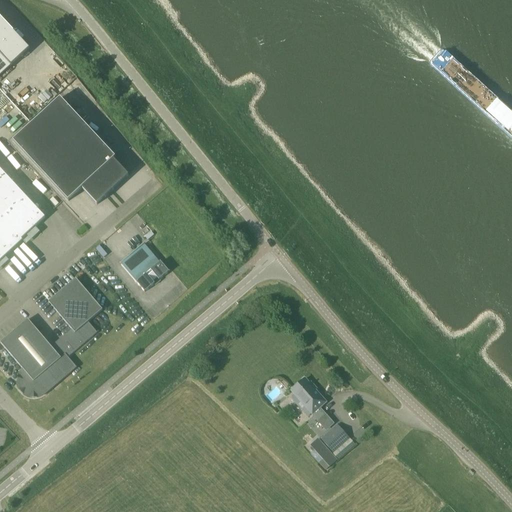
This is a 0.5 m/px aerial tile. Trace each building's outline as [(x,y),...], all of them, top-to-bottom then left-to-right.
[(0,17),(0,54),(11,67),(30,50),(0,17)] [(0,54),(0,77),(11,67),(0,54)] [(13,144),(70,204),(83,191),(99,208),(133,176),(61,99),(13,144)] [(0,260),(45,218),(0,169),(0,260)] [(160,263),(145,245),(145,244),(121,264),(145,293),(169,272),(161,262),(160,263)] [(68,358),(97,333),(88,323),(103,310),(76,279),(49,302),(74,332),(53,350),(28,320),(1,343),(23,370),(22,370),(21,371),(20,373),(20,374),(19,376),(18,377),(18,378),(18,380),(17,381),(17,382),(18,384),(18,385),(18,387),(19,389),(19,390),(20,391),(21,393),(23,395),(25,396),(26,397),(27,397),(28,398),(30,398),(31,398),(32,398),(34,399),(36,398),(38,398),(40,397),(42,396),(44,395),(76,368),(68,358)] [(308,383),(305,379),(292,391),(306,408),(313,402),(318,409),(325,403),(319,396),(320,396),(315,391),(318,389),(311,381),(308,383)] [(334,454),(350,439),(338,425),(322,440),(334,454)] [(337,460),(318,439),(311,446),(323,460),(319,464),(325,471),(337,460)]
